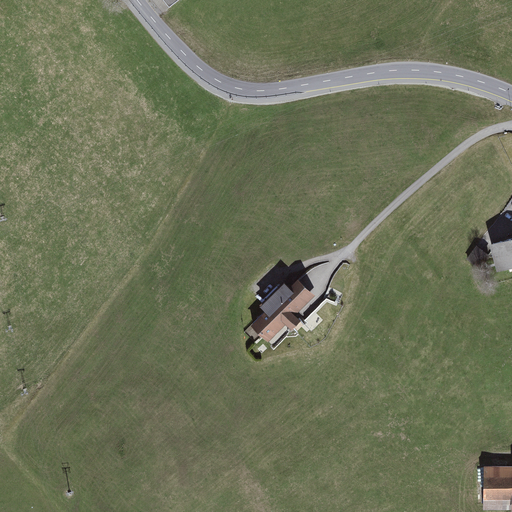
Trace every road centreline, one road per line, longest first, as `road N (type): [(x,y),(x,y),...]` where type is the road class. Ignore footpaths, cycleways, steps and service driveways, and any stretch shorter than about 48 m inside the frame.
road 1 (tertiary): [(137,0),(197,65),(228,85),(262,90),(411,70),(455,74),(511,94)]
road 2 (residential): [(511,126),(456,155),(309,285)]
